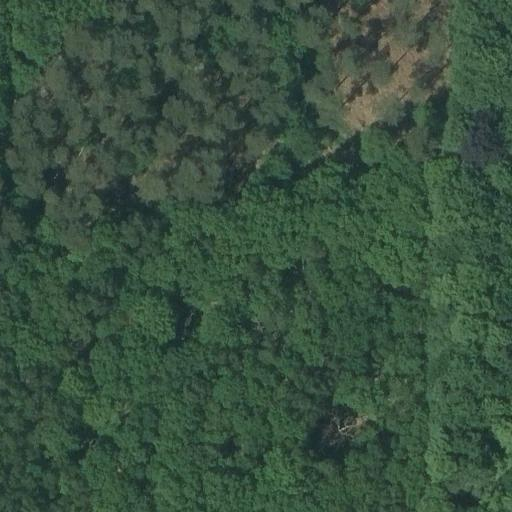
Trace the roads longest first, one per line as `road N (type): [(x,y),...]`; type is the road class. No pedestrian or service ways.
road 1 (track): [(494,175),(485,511)]
road 2 (track): [(290,0),(303,79),(338,129),(401,167),(494,175)]
road 3 (track): [(502,0),(494,175)]
road 4 (unclassified): [(0,111),(76,0)]
